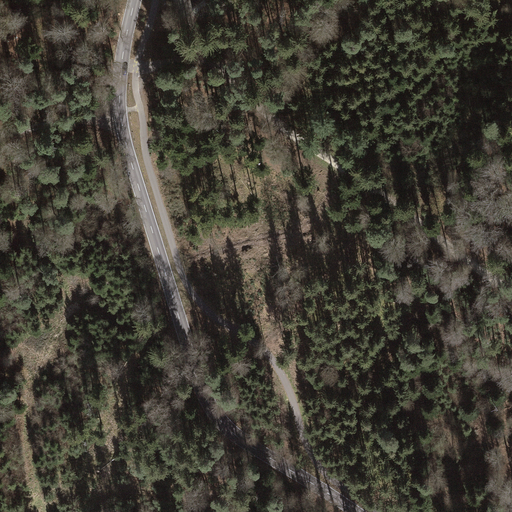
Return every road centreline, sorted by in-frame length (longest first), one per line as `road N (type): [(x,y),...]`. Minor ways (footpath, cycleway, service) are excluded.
road 1 (tertiary): [(355,511),(237,435),(199,381),(120,110),(134,0)]
road 2 (track): [(178,0),(285,114),(447,247),(511,289)]
road 3 (track): [(190,358),(117,322),(6,207)]
road 4 (track): [(0,133),(120,110)]
